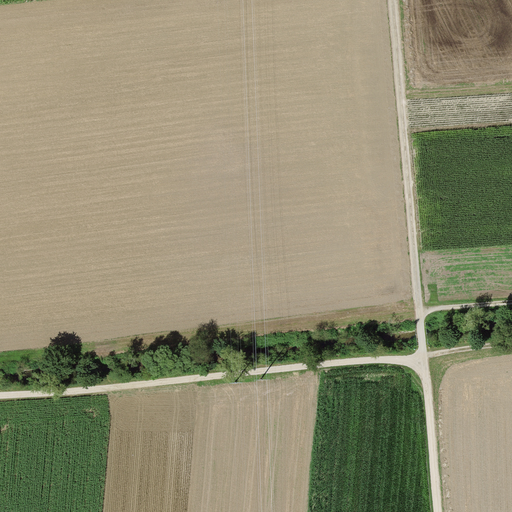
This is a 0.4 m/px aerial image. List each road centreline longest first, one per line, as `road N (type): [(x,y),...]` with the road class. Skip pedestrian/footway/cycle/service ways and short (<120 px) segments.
road 1 (track): [(0,395),(511,345)]
road 2 (track): [(435,511),(389,0)]
road 3 (track): [(392,36),(411,27),(511,22)]
